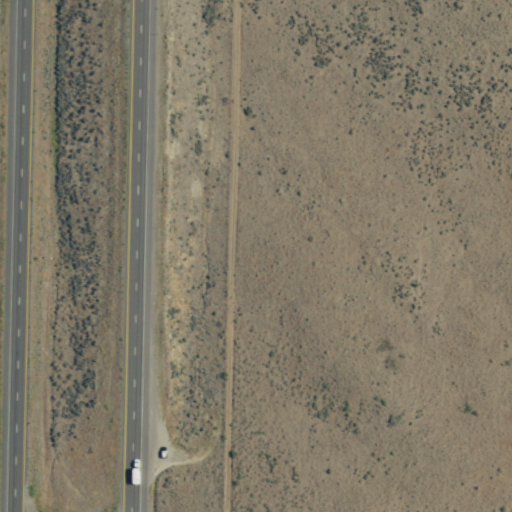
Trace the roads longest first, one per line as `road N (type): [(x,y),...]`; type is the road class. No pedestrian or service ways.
road 1 (trunk): [(24,0),(10,511)]
road 2 (track): [(224,511),(236,0)]
road 3 (trunk): [(132,511),(137,0)]
